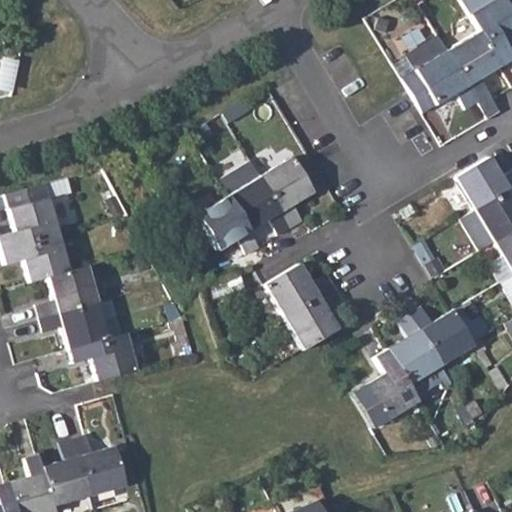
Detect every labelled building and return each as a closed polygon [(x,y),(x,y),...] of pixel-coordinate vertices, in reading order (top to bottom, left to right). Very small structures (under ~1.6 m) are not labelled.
[(466,0),(460,4),(477,31),(498,67),(511,59),(500,42),(511,34),(511,16),(502,0),(466,0)] [(511,0),(502,0),(511,16),(511,0)] [(477,31),(445,51),(476,102),(488,96),(478,79),(498,67),(477,31)] [(435,34),(402,55),(412,70),(433,105),(453,93),(463,110),(476,102),(445,51),(435,34)] [(412,70),(399,79),(408,93),(420,113),(433,105),(412,70)] [(204,123),(187,133),(194,143),(210,134),(204,123)] [(288,156),(256,176),(288,228),(296,241),(308,233),(290,204),(310,192),(288,156)] [(487,156),(451,178),(471,210),(511,186),(511,167),(499,175),(487,156)] [(223,178),(233,190),(254,173),(244,161),(223,178)] [(256,176),(225,195),(246,231),(265,219),(276,236),(288,228),(256,176)] [(41,186),(2,196),(5,210),(45,199),(41,186)] [(511,186),(471,210),(455,220),(475,252),(480,249),(511,229),(511,186)] [(225,195),(191,216),(212,252),(233,239),(243,255),(256,248),(246,231),(225,195)] [(113,197),(105,201),(113,214),(121,209),(113,197)] [(0,235),(0,250),(56,235),(45,199),(5,210),(12,232),(0,235)] [(511,229),(480,249),(495,274),(490,277),(494,285),(511,273),(511,229)] [(56,235),(0,250),(0,256),(2,265),(20,260),(26,283),(44,277),(66,271),(56,235)] [(435,257),(422,266),(430,279),(444,271),(435,257)] [(296,264),(260,286),(279,318),(331,287),(323,274),(308,284),(296,264)] [(33,306),(37,320),(95,303),(85,266),(66,271),(44,277),(50,300),(33,306)] [(511,273),(494,285),(511,314),(511,273)] [(331,287),(279,318),(300,350),(329,333),(335,329),(324,310),(339,300),(331,287)] [(95,303),(37,320),(41,333),(58,328),(65,350),(105,338),(95,303)] [(419,307),(406,314),(438,366),(470,346),(469,345),(459,328),(449,312),(429,323),(419,307)] [(404,339),(384,351),(405,386),(438,366),(406,314),(394,321),(404,339)] [(473,319),(459,328),(469,345),(479,338),(483,335),(473,319)] [(105,338),(65,350),(70,365),(87,360),(94,383),(134,371),(122,333),(105,338)] [(181,341),(173,343),(178,358),(185,356),(181,341)] [(381,375),(360,387),(381,422),(415,402),(405,386),(384,351),(371,358),(381,375)] [(360,387),(347,394),(368,430),(381,422),(360,387)] [(385,428),(372,436),(382,452),(394,444),(385,428)] [(83,435),(69,439),(86,497),(90,511),(126,501),(111,447),(89,453),(83,435)] [(61,461),(38,467),(50,507),(86,497),(69,439),(56,443),(61,461)] [(25,476),(3,483),(10,511),(50,511),(50,507),(38,467),(35,455),(21,459),(25,476)] [(0,511),(10,511),(3,483),(0,483),(0,511)] [(318,511),(313,501),(288,511),(318,511)]
